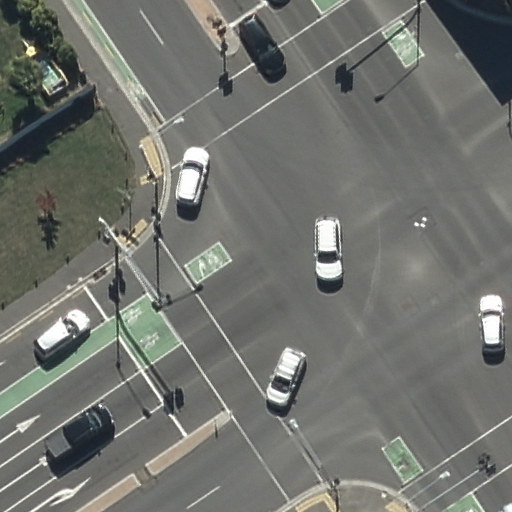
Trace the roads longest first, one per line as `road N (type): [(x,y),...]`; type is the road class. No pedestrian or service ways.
road 1 (secondary): [(11,511),(333,287)]
road 2 (primary): [(333,287),(137,0)]
road 3 (primary): [(485,511),(333,287)]
road 4 (primary): [(309,0),(455,211)]
road 5 (secondary): [(333,287),(455,211)]
